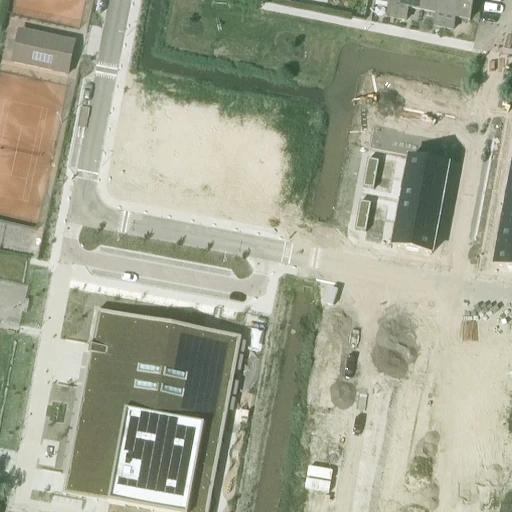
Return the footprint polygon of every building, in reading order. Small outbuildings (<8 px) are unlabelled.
[(397,20),(400,0),(375,0),(375,3),(389,6),(387,18),(397,20)] [(400,0),(397,20),(406,22),(408,10),(423,13),(425,0),(400,0)] [(425,0),(423,13),(437,16),(434,28),(443,30),(449,0),(425,0)] [(449,0),(443,30),(453,32),(455,20),(470,23),(474,0),(449,0)] [(68,77),(75,44),(20,32),(13,65),(68,77)] [(409,160),(405,183),(443,190),(448,167),(409,160)] [(368,161),(365,175),(376,178),(379,163),(368,161)] [(365,175),(362,190),(373,192),(376,178),(365,175)] [(405,183),(401,204),(439,211),(443,190),(405,183)] [(360,204),(357,218),(368,220),(371,206),(360,204)] [(401,204),(397,225),(436,232),(439,211),(401,204)] [(511,208),(505,207),(502,225),(511,227),(511,208)] [(357,218),(354,232),(365,234),(368,220),(357,218)] [(397,225),(393,249),(406,251),(406,252),(418,254),(418,253),(431,256),(436,232),(397,225)] [(511,227),(502,225),(498,244),(511,246),(511,227)] [(511,246),(498,244),(494,267),(507,270),(506,270),(511,271),(511,246)] [(327,306),(325,317),(334,318),(336,308),(327,306)] [(80,411),(68,477),(112,486),(108,506),(140,511),(209,511),(211,502),(210,502),(230,396),(240,340),(207,333),(98,313),(80,411)] [(369,319),(365,342),(370,343),(408,350),(410,338),(412,338),(415,321),(393,317),(392,324),(369,319)] [(321,341),(319,351),(327,353),(329,343),(321,341)] [(370,343),(367,360),(405,367),(408,350),(370,343)] [(511,348),(497,345),(493,368),(511,371),(511,348)] [(319,351),(317,362),(326,363),(327,353),(319,351)] [(367,360),(364,378),(401,385),(405,367),(367,360)] [(511,371),(493,368),(489,388),(499,390),(497,402),(511,405),(511,371)] [(314,376),(312,387),(321,388),(323,378),(314,376)] [(364,378),(360,396),(398,403),(401,385),(364,378)] [(312,387),(310,397),(319,399),(321,388),(312,387)] [(360,396),(357,413),(395,420),(398,403),(360,396)] [(486,400),(482,420),(493,422),(490,434),(511,438),(511,405),(497,402),(486,400)] [(309,404),(307,415),(316,416),(318,406),(309,404)] [(357,413),(354,431),(392,438),(395,420),(357,413)] [(349,430),(345,453),(368,457),(366,464),(388,468),(391,450),(389,450),(392,438),(354,431),(349,430)] [(480,432),(476,452),(486,455),(484,467),(511,472),(511,438),(490,434),(480,432)] [(302,443),(300,453),(309,455),(311,445),(302,443)] [(473,464),(469,485),(480,487),(477,499),(511,505),(511,472),(484,467),(473,464)] [(467,497),(463,511),(511,511),(511,505),(477,499),(467,497)]
